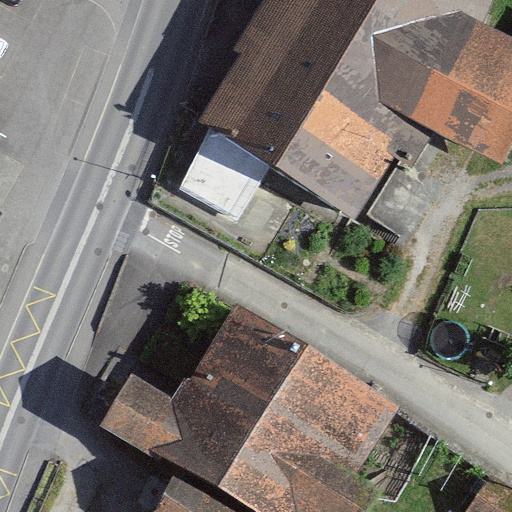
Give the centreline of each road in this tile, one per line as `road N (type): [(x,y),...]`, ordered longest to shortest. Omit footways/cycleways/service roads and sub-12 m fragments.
road 1 (residential): [(95,212),(373,352),(511,457)]
road 2 (secondary): [(95,212),(0,440)]
road 3 (secondary): [(179,0),(95,212)]
